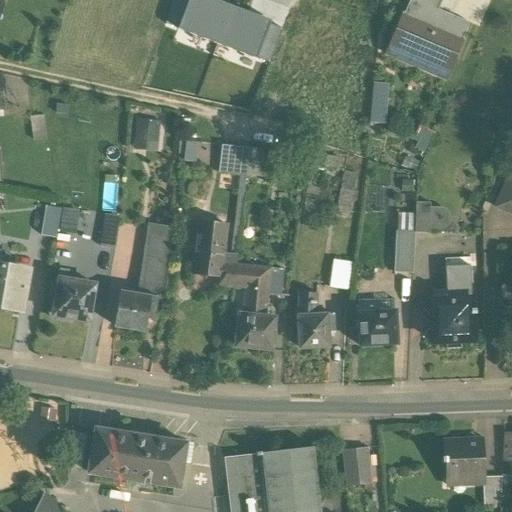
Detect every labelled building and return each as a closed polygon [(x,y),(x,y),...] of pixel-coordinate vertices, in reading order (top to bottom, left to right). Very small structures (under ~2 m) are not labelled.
[(178,29),(189,0),(174,0),(165,24),(178,29)] [(217,46),(232,7),(214,0),(189,0),(178,29),(178,31),(217,46)] [(446,79),(469,23),(438,11),(412,0),(410,0),(388,55),(446,79)] [(412,0),(438,11),(442,0),(412,0)] [(232,7),(217,46),(257,61),(257,59),(270,25),(272,22),(232,7)] [(270,25),(257,59),(270,64),(283,30),(270,25)] [(382,121),(385,88),(374,87),(371,120),(382,121)] [(160,150),(161,119),(135,119),(135,149),(160,150)] [(249,150),(222,146),(218,173),(246,177),(249,150)] [(280,153),(249,150),(246,177),(277,180),(280,153)] [(511,173),(497,207),(511,213),(511,173)] [(430,205),(416,204),(415,234),(429,235),(430,205)] [(59,210),(45,207),(40,236),(55,239),(59,214),(59,210)] [(118,224),(103,222),(99,248),(114,250),(118,224)] [(226,226),(198,223),(194,257),(195,258),(193,275),(219,278),(222,256),(223,256),(226,226)] [(173,233),(147,228),(144,246),(170,251),(173,233)] [(415,234),(396,233),(394,274),(413,275),(415,234)] [(170,251),(144,246),(139,280),(165,285),(170,251)] [(223,256),(222,256),(219,278),(218,287),(232,289),(235,266),(236,258),(223,256)] [(468,258),(444,260),(444,269),(469,268),(468,258)] [(351,265),(333,263),(330,288),(347,291),(351,265)] [(1,267),(0,266),(0,311),(2,311),(3,308),(19,311),(26,272),(15,269),(15,266),(3,264),(1,264),(1,267)] [(270,270),(235,266),(232,289),(245,290),(243,316),(265,318),(267,296),(270,270)] [(469,268),(444,269),(446,301),(471,300),(469,268)] [(95,285),(68,281),(69,271),(61,270),(55,307),(53,308),(51,310),(50,312),(50,315),(51,317),(53,319),(72,322),(72,318),(89,321),(95,285)] [(283,271),(270,270),(267,296),(280,297),(283,271)] [(165,285),(139,280),(137,296),(156,299),(156,300),(162,301),(165,285)] [(137,296),(119,293),(113,326),(145,331),(147,318),(153,319),(156,300),(156,299),(137,296)] [(315,294),(297,294),(298,316),(316,315),(315,294)] [(446,301),(430,302),(432,342),(473,340),(471,300),(446,301)] [(370,306),(366,313),(357,313),(359,345),(395,344),(394,311),(374,312),(370,306)] [(316,315),(298,316),(299,348),(328,347),(327,334),(333,334),(332,314),(316,315)] [(243,316),(238,316),(235,347),(271,351),(274,319),(265,318),(243,316)] [(186,444),(95,430),(88,474),(179,488),(186,444)] [(481,442),(443,444),(443,458),(441,458),(442,463),(445,463),(446,487),(482,485),(481,479),(482,479),(482,478),(481,442)] [(313,448),(261,454),(262,455),(268,511),(319,511),(313,450),(314,450),(313,448)] [(368,449),(342,452),(346,487),(372,484),(368,449)] [(256,455),(224,459),(229,511),(268,511),(262,455),(262,457),(256,457),(256,455)] [(502,477),(482,478),(482,479),(481,479),(482,485),(482,506),(500,505),(502,477)] [(62,511),(44,495),(35,511),(62,511)]
